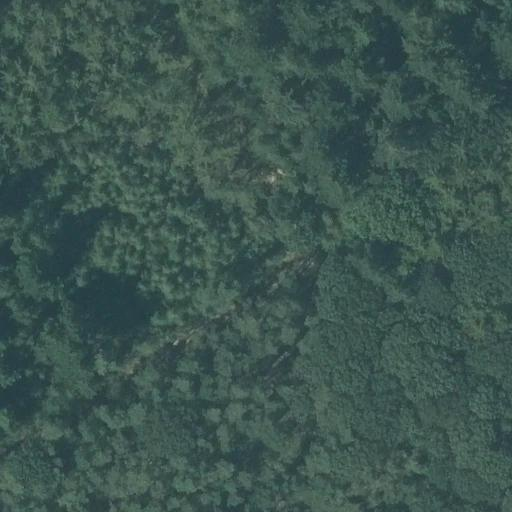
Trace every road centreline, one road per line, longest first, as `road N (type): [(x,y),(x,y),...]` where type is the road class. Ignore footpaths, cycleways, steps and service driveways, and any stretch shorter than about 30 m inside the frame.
road 1 (track): [(0,461),(303,262)]
road 2 (track): [(303,262),(142,0)]
road 3 (track): [(470,511),(303,262)]
road 4 (track): [(336,241),(181,0)]
